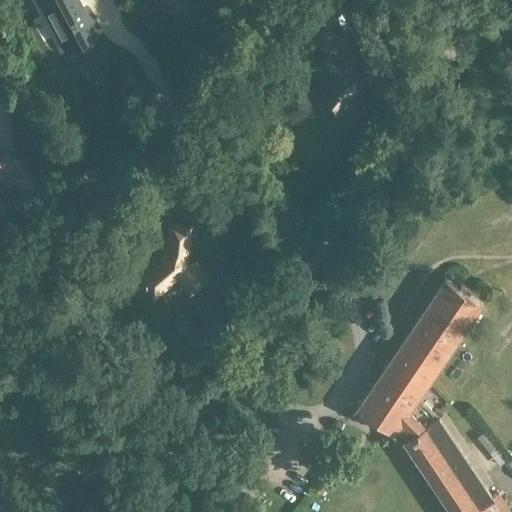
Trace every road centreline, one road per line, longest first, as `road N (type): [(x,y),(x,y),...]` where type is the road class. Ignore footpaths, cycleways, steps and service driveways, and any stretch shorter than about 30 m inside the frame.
road 1 (residential): [(150,511),(164,460),(300,283),(493,0)]
road 2 (track): [(335,0),(210,108),(96,172),(0,211)]
